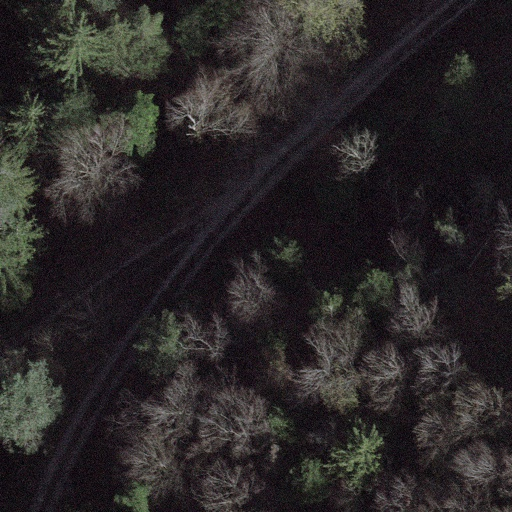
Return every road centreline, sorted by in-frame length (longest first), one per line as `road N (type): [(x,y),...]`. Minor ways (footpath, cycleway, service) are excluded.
road 1 (track): [(462,0),(219,212),(121,363),(45,511)]
road 2 (track): [(219,212),(0,362)]
road 3 (motorway): [(0,157),(60,0)]
